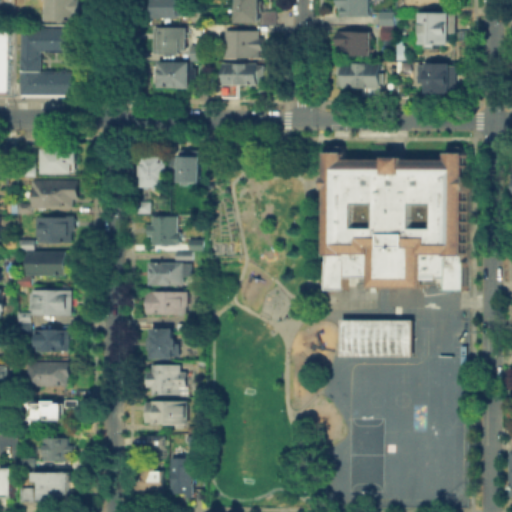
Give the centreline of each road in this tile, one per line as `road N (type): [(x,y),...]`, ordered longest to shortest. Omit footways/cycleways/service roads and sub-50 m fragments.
road 1 (residential): [(0,117),(511,120)]
road 2 (residential): [(113,511),(113,0)]
road 3 (residential): [(493,120),(490,511)]
road 4 (residential): [(493,120),(493,0)]
